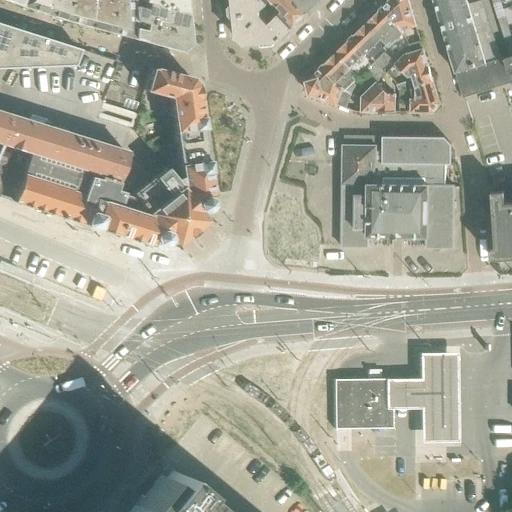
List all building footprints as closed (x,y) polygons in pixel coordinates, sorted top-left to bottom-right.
[(19,0),(18,5),(46,14),(49,0),(19,0)] [(71,4),(71,0),(49,0),(46,14),(64,20),(68,21),(71,4)] [(68,21),(89,27),(94,6),(94,0),(71,0),(71,4),(68,21)] [(115,15),(114,0),(94,0),(94,6),(89,27),(111,33),(115,15)] [(134,27),(135,21),(135,5),(133,0),(114,0),(115,15),(111,33),(133,39),(134,27)] [(185,13),(184,0),(143,0),(143,1),(147,2),(185,13)] [(232,0),(236,37),(245,45),(245,44),(278,41),(292,28),(279,13),(269,23),(261,15),(261,10),(270,0),(269,0),(232,0)] [(269,0),(270,0),(295,25),(306,14),(292,0),(269,0)] [(292,0),(306,14),(321,0),(292,0)] [(390,0),(381,9),(404,33),(405,34),(413,31),(412,27),(417,26),(409,0),(390,0)] [(511,69),(508,71),(505,58),(504,57),(501,57),(483,0),(481,0),(470,4),(468,0),(434,0),(463,97),(511,82),(511,83),(511,82),(511,69)] [(187,34),(185,13),(147,2),(145,9),(135,5),(135,21),(145,23),(187,34)] [(404,33),(381,9),(367,23),(387,44),(390,47),(404,33)] [(503,33),(510,30),(506,17),(499,19),(503,33)] [(188,43),(187,34),(145,23),(144,30),(134,27),(133,39),(180,51),(188,43)] [(367,23),(353,36),(388,72),(394,66),(384,57),(380,61),(377,59),(387,50),(384,47),(387,44),(367,23)] [(103,104),(117,62),(0,24),(0,133),(6,113),(91,140),(98,120),(135,132),(140,115),(103,104)] [(510,30),(503,33),(507,47),(511,45),(511,35),(511,31),(510,30)] [(388,72),(353,36),(336,53),(357,74),(360,71),(362,73),(368,68),(376,76),(374,79),(380,85),(391,75),(388,72)] [(412,86),(433,80),(421,41),(410,45),(408,43),(397,54),(400,58),(395,63),(409,77),(412,75),(413,80),(397,85),(399,90),(412,86)] [(354,76),(357,74),(336,53),(322,67),(344,89),(352,93),(356,84),(354,82),(356,79),(354,76)] [(511,55),(505,58),(508,71),(511,69),(511,202),(506,203),(505,191),(492,192),(497,259),(511,257),(511,55)] [(344,89),(322,67),(306,81),(310,95),(346,108),(352,93),(344,89)] [(132,195),(165,237),(173,247),(206,220),(198,211),(199,211),(202,210),(205,209),(207,206),(208,202),(207,201),(206,199),(204,196),(210,196),(194,84),(189,79),(148,68),(147,72),(143,90),(168,97),(177,161),(164,167),(153,176),(149,178),(130,193),(132,195)] [(380,85),(374,79),(376,81),(370,87),(361,96),(361,112),(396,112),(396,93),(388,93),(380,85)] [(440,104),(433,80),(412,86),(412,112),(433,112),(440,104)] [(165,237),(132,195),(131,196),(112,188),(124,150),(91,140),(6,113),(0,133),(0,141),(24,149),(20,165),(23,166),(12,202),(72,221),(150,246),(154,247),(155,247),(156,245),(159,245),(162,243),(164,241),(165,237)] [(454,248),(455,185),(446,185),(446,164),(452,165),(452,144),(445,137),(383,136),(382,151),(377,151),(377,145),(343,145),(342,247),(369,247),(369,236),(391,237),(391,238),(394,238),(393,243),(398,244),(402,244),(403,238),(405,238),(405,237),(427,237),(426,248),(454,248)] [(453,355),(418,354),(417,374),(417,380),(394,379),(394,408),(417,409),(418,460),(446,461),(445,442),(454,442),(454,375),(453,355)] [(390,421),(390,380),(391,380),(391,379),(390,378),(389,378),(389,380),(379,380),(379,378),(375,378),(375,380),(354,380),(354,379),(351,379),(351,380),(336,381),(336,379),(335,379),(333,379),(333,380),(333,381),(334,428),(333,428),(333,429),(334,430),(337,430),(336,428),(352,428),(352,430),(355,430),(355,428),(390,428),(390,429),(391,429),(392,428),(392,427),(392,423),(392,421),(390,421)] [(212,511),(189,493),(192,489),(173,473),(164,484),(155,477),(144,490),(147,493),(131,511),(212,511)]
